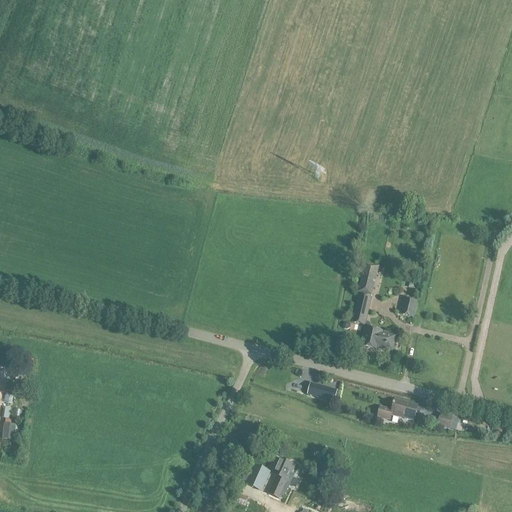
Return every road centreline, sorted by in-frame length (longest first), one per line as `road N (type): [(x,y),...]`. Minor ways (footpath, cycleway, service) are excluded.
road 1 (unclassified): [(255,348),(0,283)]
road 2 (unclassified): [(457,401),(255,348)]
road 3 (unclassified): [(457,401),(492,245),(511,228)]
road 4 (unclassified): [(183,511),(255,348)]
